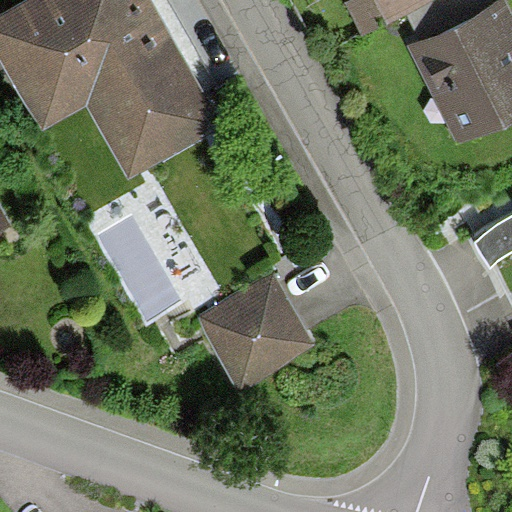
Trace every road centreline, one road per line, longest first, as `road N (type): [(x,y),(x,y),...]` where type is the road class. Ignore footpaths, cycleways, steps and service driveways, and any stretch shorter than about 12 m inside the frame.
road 1 (residential): [(416,511),(440,443),(437,332),(245,0)]
road 2 (residential): [(0,420),(269,511)]
